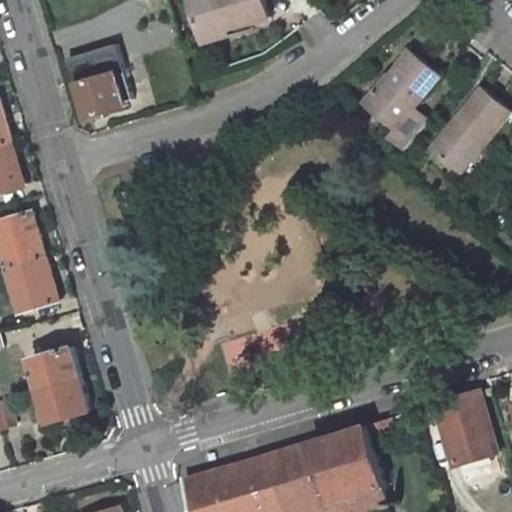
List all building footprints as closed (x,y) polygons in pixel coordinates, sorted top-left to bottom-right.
[(137,0),(141,12),(169,4),(168,0),(137,0)] [(230,29),(248,24),(271,17),(266,0),(192,0),(201,31),(228,23),(230,29)] [(205,43),(250,30),(248,24),(230,29),(228,23),(201,31),(205,43)] [(67,60),(76,88),(80,87),(89,116),(128,106),(127,103),(136,101),(117,44),(67,60)] [(420,107),(446,76),(416,51),(394,77),(393,76),(370,101),(401,128),(395,135),(409,148),(433,119),(420,107)] [(467,171),(511,115),(511,106),(489,86),(438,147),(467,171)] [(0,145),(12,142),(0,101),(0,145)] [(0,191),(25,185),(12,142),(0,145),(0,191)] [(123,195),(129,216),(146,211),(140,190),(123,195)] [(48,258),(34,211),(0,220),(0,249),(6,270),(48,258)] [(6,270),(19,313),(61,301),(48,258),(6,270)] [(74,347),(32,360),(42,390),(84,378),(74,347)] [(42,390),(52,422),(94,409),(84,378),(42,390)] [(500,455),(481,392),(437,405),(457,466),(500,455)] [(0,402),(0,415),(4,427),(17,423),(10,400),(0,402)] [(382,422),(314,442),(333,503),(335,511),(364,511),(394,504),(372,433),(384,430),(382,422)] [(192,478),(186,480),(195,511),(302,511),(333,503),(314,442),(192,478)] [(335,511),(333,503),(302,511),(335,511)]
